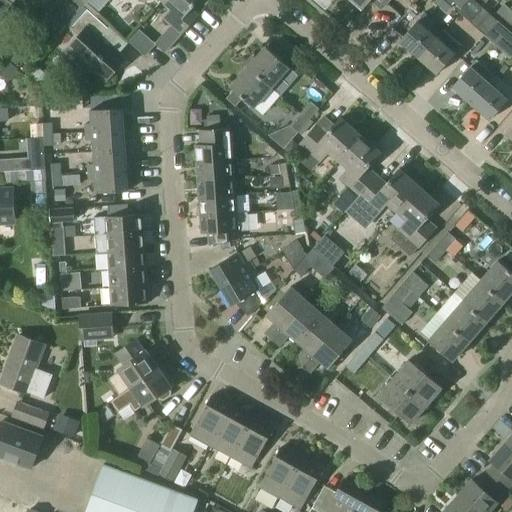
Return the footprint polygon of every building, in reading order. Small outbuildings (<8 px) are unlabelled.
[(0,0),(0,20),(12,4),(6,0),(0,0)] [(70,0),(83,10),(91,0),(90,0),(70,0)] [(164,19),(175,29),(181,34),(198,16),(190,9),(198,0),(162,0),(162,1),(172,9),(164,19)] [(351,0),(362,8),(369,0),(351,0)] [(443,0),(451,7),(454,3),(461,9),(469,0),(443,0)] [(474,0),(469,0),(461,9),(459,12),(470,21),(469,22),(477,29),(484,36),(497,21),(474,0)] [(511,11),(504,4),(497,13),(510,24),(511,21),(511,11)] [(78,37),(69,47),(104,78),(122,57),(117,53),(128,41),(111,26),(108,29),(87,9),(70,29),(78,37)] [(400,41),(409,49),(418,58),(436,37),(440,33),(433,27),(429,31),(417,21),(400,41)] [(497,21),(484,36),(485,35),(493,42),(506,28),(497,21)] [(129,41),(139,51),(145,57),(156,44),(139,29),(129,41)] [(436,37),(418,58),(437,74),(455,54),(454,53),(458,49),(451,43),(447,47),(436,37)] [(266,47),(248,67),(272,88),(289,67),(266,47)] [(4,60),(0,65),(0,76),(8,82),(17,70),(4,60)] [(23,75),(28,79),(28,78),(38,87),(41,87),(42,92),(56,94),(57,83),(48,82),(52,76),(31,62),(23,75)] [(272,88),(248,67),(230,87),(233,90),(243,98),(254,108),(272,88)] [(470,67),(452,87),(471,103),(494,78),(486,71),(481,76),(470,67)] [(511,88),(496,75),(494,78),(471,103),(490,120),(511,94),(511,88)] [(28,78),(28,79),(29,106),(43,106),(42,92),(41,87),(38,87),(28,78)] [(226,98),(234,105),(236,106),(243,98),(233,90),(226,98)] [(311,101),(301,113),(309,120),(319,109),(311,101)] [(0,108),(0,120),(9,120),(8,108),(0,108)] [(85,124),(86,132),(123,129),(122,108),(90,110),(91,123),(85,124)] [(290,125),(298,133),(309,120),(301,113),(290,125)] [(221,129),(220,115),(206,116),(207,130),(200,130),(201,144),(195,145),(197,163),(233,160),(230,128),(221,129)] [(325,116),(300,144),(320,161),(328,152),(338,160),(361,135),(341,118),(335,125),(325,116)] [(52,123),(41,124),(42,135),(53,134),(52,123)] [(123,129),(86,132),(86,140),(92,140),(93,152),(125,150),(123,129)] [(53,134),(42,135),(42,137),(43,137),(44,146),(61,145),(60,134),(53,134)] [(361,135),(338,160),(348,170),(340,179),(349,186),(344,198),(340,198),(335,201),(333,206),(336,211),(341,214),(346,211),(355,200),(359,196),(378,175),(368,166),(380,152),(361,135)] [(285,149),(294,157),(298,152),(298,145),(292,140),(285,149)] [(269,145),(265,150),(273,157),(277,152),(269,145)] [(88,164),(88,172),(88,173),(126,170),(125,150),(93,152),(94,164),(88,164)] [(0,171),(31,170),(30,158),(0,159),(0,171)] [(233,160),(197,163),(198,181),(234,178),(233,160)] [(60,163),(50,164),(51,175),(61,174),(60,163)] [(286,163),(279,164),(281,175),(288,174),(286,163)] [(31,170),(0,171),(0,174),(1,184),(31,182),(32,194),(46,193),(45,169),(31,171),(31,170)] [(378,175),(359,196),(379,213),(387,203),(397,212),(419,186),(399,169),(387,183),(378,175)] [(88,172),(81,173),(78,173),(78,183),(89,182),(89,181),(95,180),(96,193),(128,191),(126,170),(88,173),(88,172)] [(61,174),(51,175),(52,187),(62,186),(61,174)] [(288,174),(281,175),(272,177),(273,186),(283,185),(283,186),(290,185),(288,174)] [(234,178),(198,181),(199,198),(235,196),(234,178)] [(419,186),(397,212),(407,221),(391,239),(410,256),(437,227),(426,218),(439,204),(419,186)] [(0,190),(0,222),(14,221),(12,190),(0,190)] [(235,196),(199,198),(200,216),(236,213),(235,196)] [(299,196),(292,198),(294,209),(301,209),(299,196)] [(51,223),(75,221),(74,207),(50,209),(51,223)] [(301,209),(294,209),(296,220),(302,218),(301,209)] [(462,232),(475,216),(468,210),(455,225),(462,232)] [(236,213),(200,216),(202,234),(208,234),(209,246),(240,238),(239,231),(249,231),(248,212),(236,213)] [(142,214),(94,217),(96,236),(143,232),(142,214)] [(51,227),(52,239),(64,238),(64,227),(51,227)] [(143,232),(96,236),(97,253),(108,252),(144,250),(143,232)] [(447,232),(437,243),(446,251),(456,239),(447,232)] [(64,238),(52,239),(54,255),(66,254),(64,238)] [(298,240),(288,246),(294,256),(304,250),(298,240)] [(427,256),(435,263),(446,251),(437,243),(427,256)] [(281,250),(287,260),(288,260),(294,270),(308,254),(304,250),(294,256),(288,246),(281,250)] [(294,270),(302,276),(320,254),(313,248),(313,249),(308,254),(294,270)] [(144,250),(108,252),(109,270),(145,267),(144,250)] [(238,253),(211,269),(221,288),(254,269),(250,261),(245,264),(238,253)] [(511,272),(498,260),(481,280),(481,281),(504,301),(511,292),(511,272)] [(145,267),(109,270),(111,287),(147,285),(145,267)] [(254,269),(221,288),(232,306),(260,289),(253,278),(258,275),(254,269)] [(413,272),(403,283),(419,297),(429,286),(413,272)] [(454,292),(463,301),(487,321),(504,301),(481,281),(481,280),(472,272),(454,292)] [(403,283),(382,308),(401,325),(413,312),(409,309),(419,297),(403,283)] [(147,285),(111,287),(112,306),(148,303),(147,285)] [(265,334),(272,340),(306,300),(291,287),(267,315),(275,322),(265,334)] [(77,296),(62,298),(63,309),(78,308),(78,307),(81,307),(80,297),(77,297),(77,296)] [(306,300),(272,340),(279,346),(289,334),(298,341),(322,313),(306,300)] [(463,301),(446,320),(470,341),(487,321),(463,301)] [(372,307),(361,319),(370,327),(381,315),(372,307)] [(109,326),(108,313),(84,315),(85,327),(109,326)] [(322,313),(298,341),(306,348),(295,360),(302,367),(337,327),(322,313)] [(470,341),(446,320),(429,341),(452,361),(470,341)] [(337,327),(302,367),(309,373),(320,361),(328,368),(352,340),(337,327)] [(375,332),(360,349),(368,356),(383,339),(375,332)] [(18,336),(1,383),(44,398),(53,374),(35,368),(44,345),(18,336)] [(131,360),(118,369),(131,387),(158,368),(146,350),(143,352),(136,340),(123,349),(131,360)] [(346,367),(354,374),(368,356),(360,349),(346,367)] [(409,360),(395,377),(378,396),(411,424),(441,388),(409,360)] [(131,387),(111,401),(118,412),(130,404),(135,411),(157,396),(160,399),(164,400),(171,395),(172,391),(169,388),(171,387),(158,368),(131,387)] [(211,396),(190,434),(211,446),(232,407),(211,396)] [(11,419),(43,430),(50,412),(18,400),(11,419)] [(232,407),(211,446),(231,457),(252,418),(232,407)] [(75,436),(79,418),(57,414),(53,432),(75,436)] [(252,418),(231,457),(252,468),(273,430),(252,418)] [(43,436),(2,421),(0,425),(0,456),(31,468),(43,436)] [(171,424),(160,445),(151,461),(162,467),(182,430),(171,424)] [(511,449),(505,442),(490,459),(494,463),(485,473),(506,492),(511,485),(511,449)] [(280,447),(259,486),(280,497),(301,459),(280,447)] [(173,449),(159,474),(173,482),(187,456),(173,449)] [(301,459),(280,497),(301,509),(322,470),(301,459)] [(190,511),(195,501),(100,466),(83,511),(190,511)] [(506,492),(485,473),(476,483),(472,479),(457,496),(474,511),(488,511),(498,502),(497,502),(506,492)] [(345,480),(330,506),(327,511),(328,511),(378,511),(384,502),(345,480)] [(474,511),(457,496),(442,511),(474,511)]
